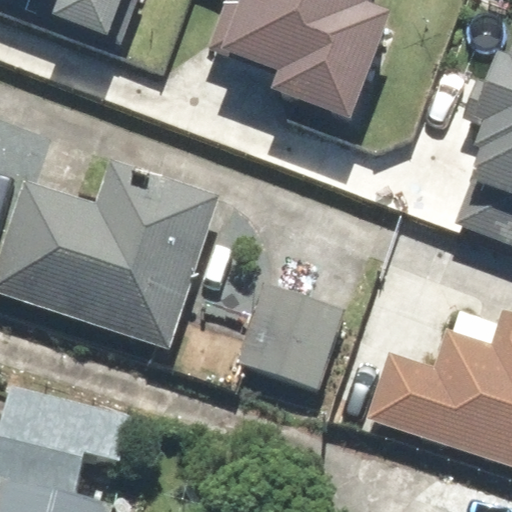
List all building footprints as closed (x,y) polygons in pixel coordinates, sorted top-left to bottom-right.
[(0,0),(0,10),(126,60),(149,0),(0,0)] [(235,0),(218,55),(287,77),(279,99),(360,129),(401,22),(373,11),(376,0),(235,0)] [(511,74),(460,229),(511,246),(511,74)] [(173,355),(208,250),(223,203),(116,168),(100,215),(29,191),(0,278),(0,297),(66,319),(173,355)] [(268,290),(242,366),(322,394),(349,318),(268,290)] [(511,330),(506,329),(500,349),(450,335),(439,371),(393,355),(370,425),(511,472),(511,330)] [(111,511),(81,505),(106,422),(16,394),(0,445),(0,497),(3,499),(0,511),(111,511)]
